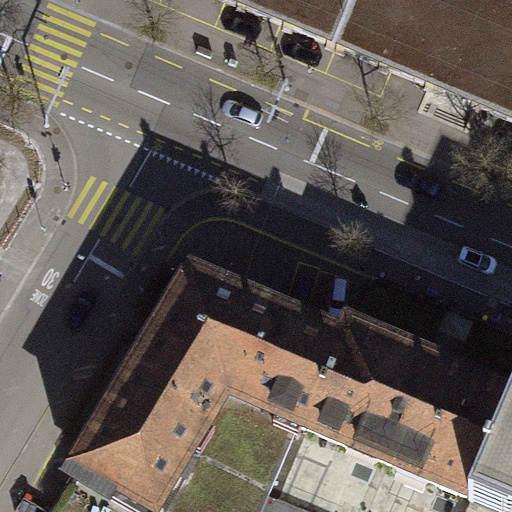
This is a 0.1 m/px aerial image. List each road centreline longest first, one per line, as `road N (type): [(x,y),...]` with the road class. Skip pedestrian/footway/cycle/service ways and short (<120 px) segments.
road 1 (tertiary): [(177,108),(511,248)]
road 2 (residential): [(0,396),(177,108)]
road 3 (tertiary): [(0,35),(177,108)]
